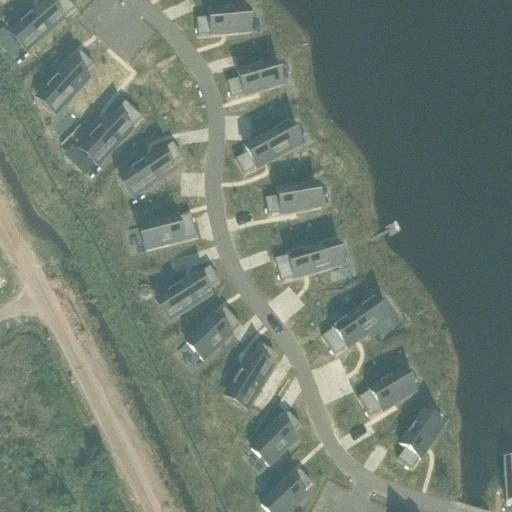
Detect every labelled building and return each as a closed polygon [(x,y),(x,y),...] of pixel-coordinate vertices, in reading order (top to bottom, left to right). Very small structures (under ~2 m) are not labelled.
[(10,36),(9,37),(10,38),(24,54),(25,55),(26,54),(34,47),(62,23),(61,22),(73,12),(62,0),(51,0),(46,5),(46,4),(39,11),(37,12),(35,13),(18,29),(10,36)] [(209,21),(195,22),(197,39),(210,38),(210,39),(221,38),(223,38),(225,38),(249,36),(247,11),(208,15),(209,21)] [(2,32),(0,33),(0,51),(10,63),(21,54),(2,32)] [(36,102),(35,103),(36,104),(52,119),(53,120),(54,119),(56,117),(61,111),(87,82),(82,78),(91,68),(78,56),(69,66),(60,76),(58,78),(43,94),(36,102)] [(239,82),(226,85),(231,102),(244,98),(244,99),(253,96),(255,95),(258,95),(281,88),(274,65),(237,75),(239,82)] [(80,152),(79,153),(80,153),(96,168),(97,169),(98,168),(105,160),(130,133),(140,121),(123,105),(113,117),(112,116),(105,124),(104,125),(102,127),(91,140),(87,144),(80,152)] [(246,156),(235,163),(243,178),(255,172),(263,168),(265,167),(267,166),(288,154),(297,150),(298,149),(298,148),(287,129),(287,127),(286,128),(276,133),(243,151),(244,151),(246,156)] [(119,181),(118,182),(118,183),(131,201),(131,202),(132,201),(141,195),(173,174),(169,169),(181,161),(171,147),(160,154),(159,154),(152,159),(150,160),(148,161),(127,175),(119,181)] [(71,149),(61,159),(82,178),(92,168),(71,149)] [(277,200),(264,202),(267,219),(280,217),(280,218),(290,216),(292,216),(294,215),(318,212),(314,187),(276,194),(277,200)] [(163,224),(138,231),(144,254),(182,245),(182,244),(195,241),(189,219),(176,222),(176,221),(168,223),(166,224),(163,224)] [(287,259),(274,263),(280,285),(293,282),(302,280),(304,279),(307,278),(329,272),(339,269),(340,269),(340,268),(334,247),(334,245),(332,246),(322,249),(286,259),(287,259)] [(155,304),(154,305),(154,306),(166,324),(167,326),(168,325),(177,319),(209,299),(206,293),(217,286),(208,271),(196,279),(196,278),(188,283),(186,284),(185,285),(164,299),(155,304)] [(332,332),(321,340),(335,359),(346,351),(346,352),(354,346),(356,345),(358,343),(367,337),(377,330),(386,324),(387,323),(386,322),(373,304),(373,303),(371,304),(363,310),(332,332)] [(203,330),(185,347),(201,365),(229,338),(239,329),(223,312),(213,321),(207,326),(205,327),(203,330)] [(224,400),(223,401),(224,402),(243,413),(244,414),(245,413),(250,404),(270,372),(265,368),(272,357),(257,348),(250,359),(249,359),(244,367),(243,369),(242,371),(229,391),(224,400)] [(369,394),(357,401),(369,421),(381,414),(381,415),(391,408),(393,407),(414,395),(401,374),(368,394),(369,394)] [(267,436),(250,452),(267,470),(295,442),(290,438),(299,428),(287,416),(278,426),(277,425),(268,434),(267,436)] [(404,451),(396,462),(410,472),(418,461),(419,462),(426,453),(427,451),(428,449),(441,431),(421,417),(399,448),(404,451)] [(511,467),(505,468),(503,469),(504,486),(504,489),(504,492),(504,495),(505,506),(511,505),(511,467)] [(276,493),(260,508),(263,511),(291,511),(305,499),(300,495),(310,485),(298,473),(288,482),(277,492),(276,493)]
